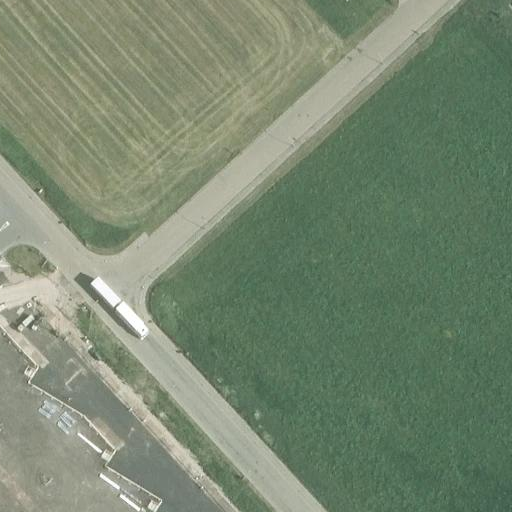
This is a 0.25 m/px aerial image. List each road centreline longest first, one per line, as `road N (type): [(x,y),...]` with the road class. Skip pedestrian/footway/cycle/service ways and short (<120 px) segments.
road 1 (unclassified): [(436,0),(114,294)]
road 2 (unclassified): [(307,511),(114,294)]
road 3 (unclassified): [(114,294),(0,170)]
road 4 (unknown): [(114,294),(0,383)]
